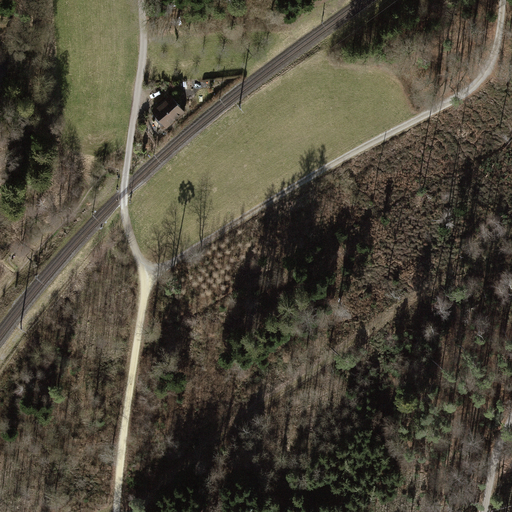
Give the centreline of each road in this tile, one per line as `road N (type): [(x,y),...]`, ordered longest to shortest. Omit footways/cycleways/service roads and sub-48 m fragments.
road 1 (track): [(503,0),(494,60),(476,84),(144,276)]
road 2 (track): [(126,511),(212,433),(511,239)]
road 3 (track): [(140,0),(142,58),(124,203),(144,276)]
road 4 (track): [(144,276),(118,511)]
